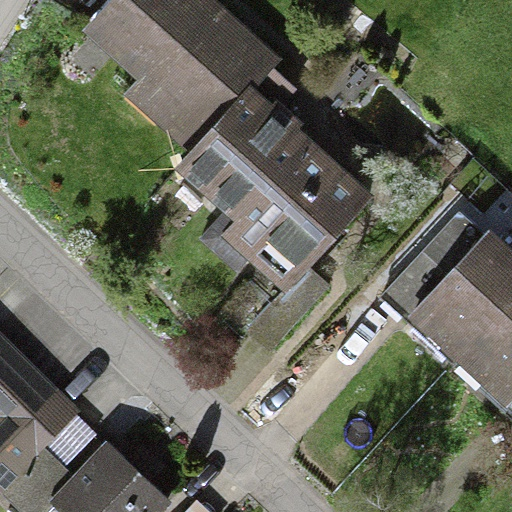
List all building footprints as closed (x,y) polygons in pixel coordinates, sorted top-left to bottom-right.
[(251,63),(178,0),(131,0),(90,51),(182,133),(251,63)] [(241,112),(182,175),(284,273),(345,204),(241,112)] [(465,354),(511,302),(511,261),(456,210),(379,293),(405,317),(413,307),(465,354)] [(511,302),(465,354),(511,396),(511,400),(505,408),(511,414),(511,302)] [(0,416),(0,444),(55,386),(0,335),(0,404),(6,410),(0,416)] [(80,410),(55,386),(0,444),(0,481),(32,511),(35,511),(71,474),(44,448),(80,410)] [(77,511),(153,511),(169,496),(110,442),(60,496),(77,511)]
